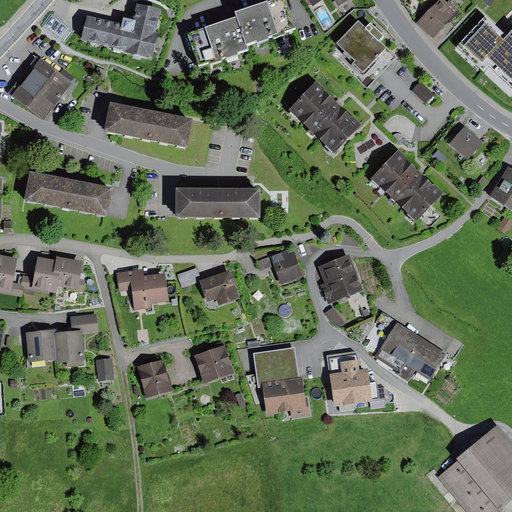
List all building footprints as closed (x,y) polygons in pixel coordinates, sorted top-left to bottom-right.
[(285,0),(275,0),(236,13),(237,17),(247,44),(256,41),(257,44),(269,40),(268,38),(272,36),(273,39),(286,35),(285,32),(296,29),(285,0)] [(443,0),(440,0),(417,24),(434,40),(461,12),(450,1),(447,3),(444,0),(443,0)] [(122,26),(86,17),(81,41),(126,52),(125,54),(152,61),(159,34),(156,31),(161,11),(137,5),(134,18),(124,15),(122,26)] [(51,14),(42,26),(65,44),(74,32),(51,14)] [(247,44),(237,17),(187,34),(199,67),(210,63),(211,65),(222,61),(221,59),(226,57),(227,60),(239,56),(238,54),(249,50),(247,44)] [(485,18),(458,47),(484,71),(489,66),(511,87),(511,31),(507,38),(485,18)] [(358,21),(336,44),(355,62),(352,64),(364,76),(378,61),(376,60),(386,49),(379,42),(384,36),(379,31),(371,23),(366,28),(358,21)] [(36,57),(7,93),(43,119),(72,84),(70,83),(59,74),(36,57)] [(63,69),(59,74),(70,83),(74,78),(63,69)] [(317,82),(289,111),(335,155),(363,126),(340,104),(317,82)] [(420,82),(411,91),(426,104),(434,95),(420,82)] [(194,121),(110,104),(104,131),(189,148),(194,121)] [(465,127),(449,144),(468,161),(484,143),(465,127)] [(399,151),(371,180),(417,223),(444,194),(421,173),(399,151)] [(511,171),(508,169),(491,196),(511,208),(511,171)] [(113,189),(30,173),(23,204),(107,218),(113,189)] [(483,178),(477,185),(481,188),(487,181),(483,178)] [(261,189),(176,189),(176,219),(261,219),(261,189)] [(503,220),(496,233),(504,238),(511,225),(503,220)] [(12,221),(4,221),(4,232),(12,232),(12,221)] [(293,250),(271,257),(274,267),(281,286),(303,278),(293,250)] [(0,293),(11,295),(13,283),(17,258),(0,255),(0,293)] [(318,268),(325,285),(355,273),(349,256),(318,268)] [(60,261),(38,257),(34,277),(32,290),(35,290),(54,294),(55,287),(60,261)] [(271,257),(257,262),(260,271),(274,267),(271,257)] [(60,261),(55,287),(78,291),(83,262),(61,258),(60,261)] [(195,265),(176,272),(181,287),(199,280),(200,280),(195,265)] [(143,270),(116,274),(119,292),(131,290),(134,312),(151,310),(150,304),(168,301),(165,275),(144,278),(143,270)] [(199,280),(207,303),(216,300),(218,306),(240,299),(231,270),(200,280),(199,280)] [(325,285),(321,286),(329,305),(363,292),(355,273),(325,285)] [(13,283),(11,295),(22,297),(23,294),(34,296),(35,290),(32,290),(34,277),(23,275),(21,285),(13,283)] [(333,308),(325,315),(334,326),(341,327),(345,324),(333,308)] [(360,311),(355,314),(357,320),(363,318),(360,311)] [(97,315),(71,318),(73,332),(82,331),(82,335),(99,333),(97,315)] [(398,376),(422,339),(396,323),(375,357),(397,371),(395,374),(398,376)] [(54,331),(26,333),(29,363),(57,361),(55,334),(54,331)] [(73,332),(55,334),(57,361),(58,364),(85,361),(82,335),(82,331),(73,332)] [(422,339),(398,376),(409,382),(416,372),(429,380),(446,354),(422,339)] [(224,347),(194,357),(203,384),(233,374),(224,347)] [(295,348),(253,354),(258,389),(264,388),(267,415),(293,411),(294,419),(310,417),(304,375),(299,376),(295,348)] [(358,352),(339,355),(342,375),(351,374),(355,406),(387,401),(385,388),(370,390),(368,371),(360,372),(358,352)] [(339,355),(328,357),(334,409),(355,406),(351,374),(342,375),(339,355)] [(112,360),(97,361),(98,381),(114,380),(112,360)] [(164,360),(139,367),(147,398),(172,392),(164,360)] [(242,393),(236,395),(241,409),(246,407),(242,393)] [(499,511),(511,501),(511,443),(497,425),(439,478),(466,511),(499,511)]
